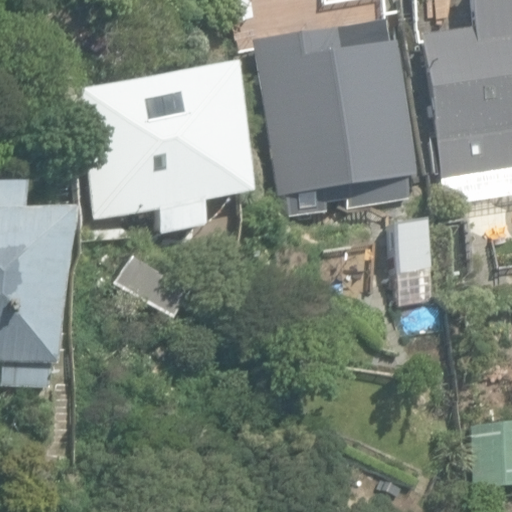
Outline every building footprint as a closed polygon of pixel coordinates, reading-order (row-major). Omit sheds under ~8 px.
[(413,40),(439,184),(511,170),(511,0),(462,0),(468,30),(413,40)] [(245,41),(276,221),(284,219),(306,215),(302,195),(408,176),(385,42),(378,44),(374,19),(245,41)] [(151,212),(154,236),(190,231),(187,207),(226,202),(209,76),(70,95),(87,221),(151,212)] [(0,387),(42,389),(43,367),(47,368),(54,220),(7,218),(8,192),(0,191),(0,387)] [(383,229),(390,274),(420,269),(413,224),(383,229)]
